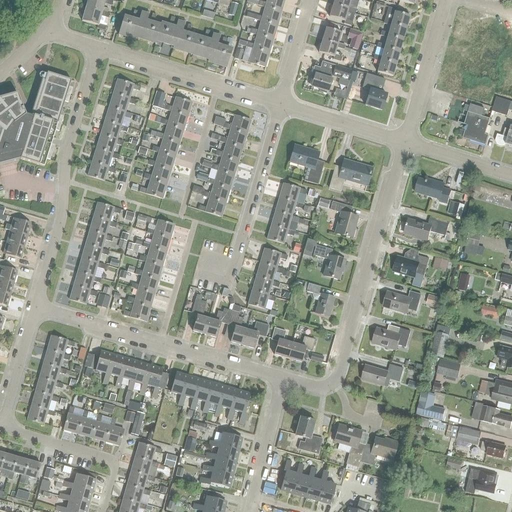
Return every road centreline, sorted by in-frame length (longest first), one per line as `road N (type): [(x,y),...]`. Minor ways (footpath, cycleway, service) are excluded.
road 1 (residential): [(36,306),(97,47)]
road 2 (residential): [(328,383),(339,370),(404,140)]
road 3 (residential): [(281,378),(36,306)]
road 4 (residential): [(205,259),(233,267),(280,105)]
road 5 (residential): [(280,105),(97,47)]
road 6 (residential): [(103,511),(110,461),(2,429)]
road 7 (residential): [(404,140),(447,0)]
road 8 (residential): [(404,140),(280,105)]
road 9 (residential): [(2,429),(36,306)]
road 10 (residential): [(253,496),(281,378)]
